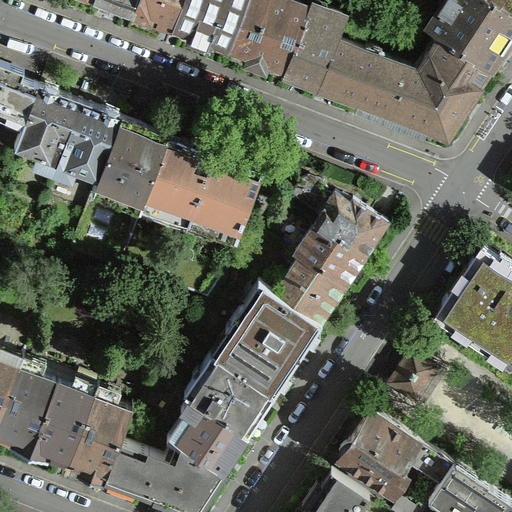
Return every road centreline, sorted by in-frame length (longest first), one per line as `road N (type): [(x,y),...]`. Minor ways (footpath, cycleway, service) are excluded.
road 1 (residential): [(0,12),(460,186)]
road 2 (residential): [(460,186),(239,511)]
